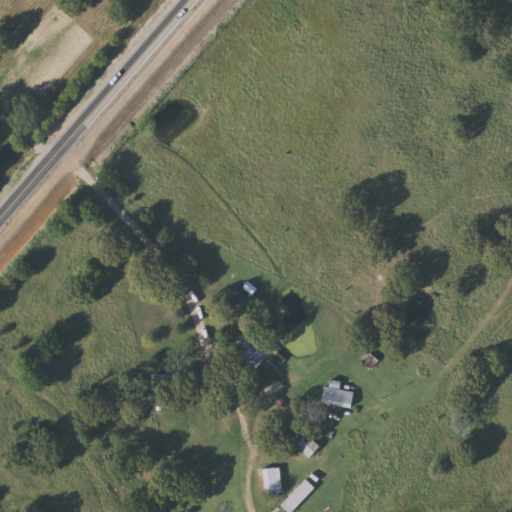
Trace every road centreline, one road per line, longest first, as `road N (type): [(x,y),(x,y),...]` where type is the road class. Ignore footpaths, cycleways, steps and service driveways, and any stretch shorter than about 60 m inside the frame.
road 1 (residential): [(0,105),(92,178),(192,292),(240,404),(254,511)]
road 2 (primary): [(0,224),(198,0)]
